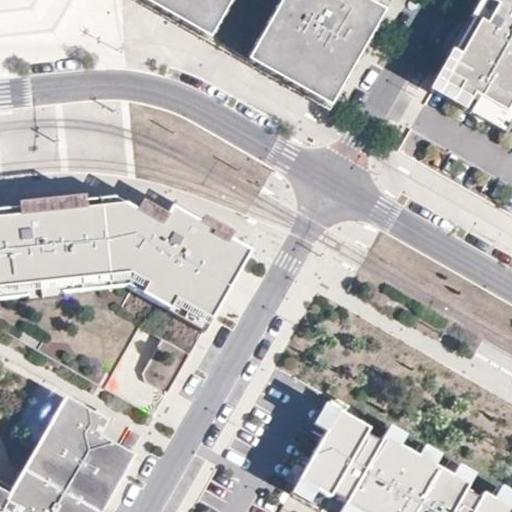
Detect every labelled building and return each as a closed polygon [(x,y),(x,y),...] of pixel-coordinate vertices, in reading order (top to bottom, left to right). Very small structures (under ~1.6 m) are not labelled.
[(370,38),(360,32),(325,91),(165,0),(133,0),(149,9),(327,111),(370,38)] [(165,0),(325,91),(360,32),(370,14),(345,0),(165,0)] [(511,121),(511,0),(483,0),(422,107),(496,150),(511,121)] [(0,300),(26,297),(25,291),(60,288),(60,293),(125,287),(203,331),(247,253),(169,208),(165,216),(160,225),(135,212),(107,196),(82,198),(83,209),(49,212),(48,206),(0,210),(0,300)] [(82,198),(48,201),(48,206),(49,212),(83,209),(82,198)] [(140,203),(135,212),(160,225),(165,216),(140,203)] [(60,288),(25,291),(26,297),(26,303),(61,300),(60,293),(60,288)] [(339,405),(370,423),(377,410),(333,385),(325,398),(339,405)] [(0,511),(99,511),(132,456),(98,437),(107,422),(65,398),(10,494),(7,499),(0,511)] [(327,426),(339,405),(325,398),(314,418),(327,426)] [(511,511),(511,504),(484,488),(481,493),(466,485),(469,480),(384,431),(381,436),(367,428),(370,423),(339,405),(327,426),(300,474),(330,491),(334,486),(349,494),(346,500),(366,511),(511,511)] [(281,475),(295,483),(300,474),(327,426),(314,418),(281,475)] [(391,418),(384,431),(469,480),(477,467),(391,418)] [(131,452),(140,436),(130,430),(121,446),(131,452)] [(330,491),(300,474),(295,483),(325,500),(330,491)] [(511,486),(491,475),(484,488),(511,504),(511,486)] [(0,481),(0,494),(7,499),(10,494),(12,489),(0,481)] [(345,511),(366,511),(346,500),(340,509),(345,511)]
